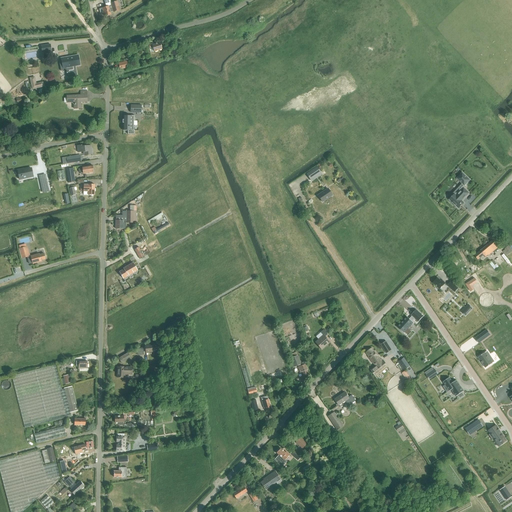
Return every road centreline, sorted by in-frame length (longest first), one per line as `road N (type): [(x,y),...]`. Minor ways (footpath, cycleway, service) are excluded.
road 1 (unclassified): [(98,511),(106,134)]
road 2 (unclassified): [(195,511),(410,284)]
road 3 (unclassified): [(106,134),(106,51),(249,0)]
road 4 (residential): [(410,284),(511,431)]
road 5 (unclassified): [(410,284),(511,176)]
